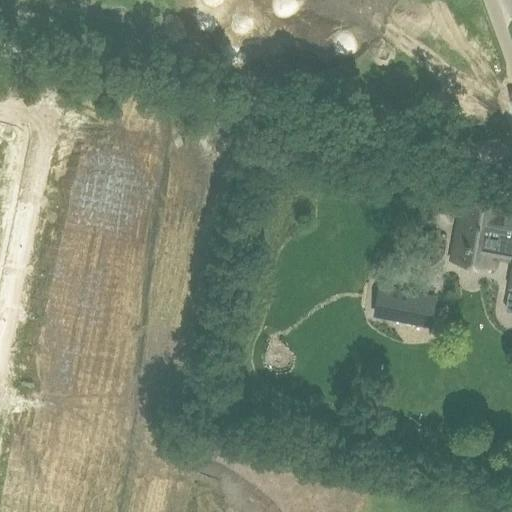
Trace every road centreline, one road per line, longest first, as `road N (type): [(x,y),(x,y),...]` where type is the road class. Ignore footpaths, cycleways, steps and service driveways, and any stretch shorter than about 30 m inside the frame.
road 1 (unclassified): [(511,162),(0,48)]
road 2 (residential): [(0,105),(46,115),(0,346)]
